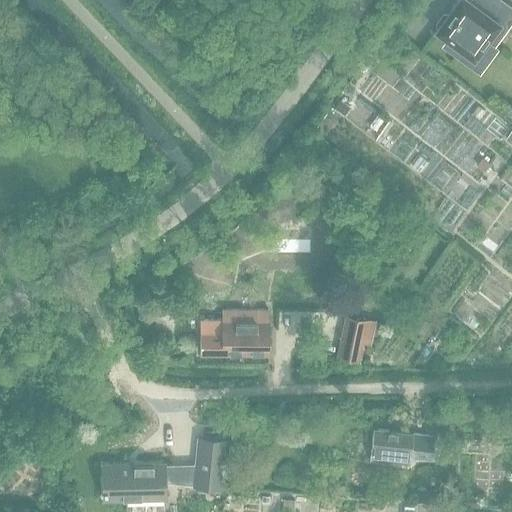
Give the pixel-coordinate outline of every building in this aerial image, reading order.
[(437,26),(435,30),(447,39),(443,45),(456,55),(461,49),(473,58),(487,40),(494,46),(511,21),(511,6),(502,0),(488,0),(482,10),(469,0),(456,0),(447,13),(443,14),(437,23),(437,26)] [(236,251),(223,249),(220,267),(233,270),(236,251)] [(222,309),(221,320),(200,320),(200,354),(269,355),(270,310),(222,309)] [(372,342),(377,321),(345,315),(337,356),(361,361),(365,341),(372,342)] [(373,428),(370,459),(409,463),(410,456),(432,459),(434,435),(373,428)] [(198,437),(194,485),(221,487),(225,439),(198,437)] [(164,463),(102,464),(103,498),(165,497),(164,463)]
